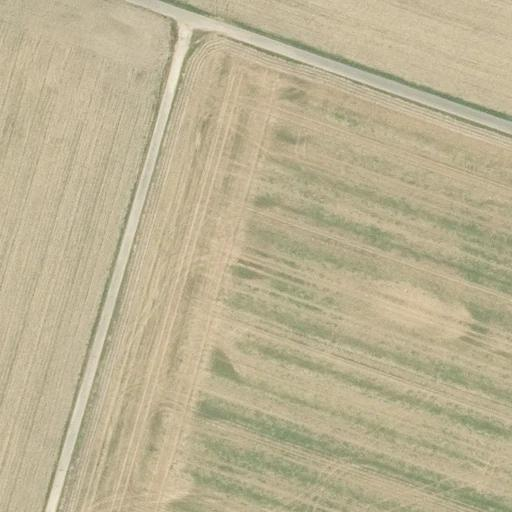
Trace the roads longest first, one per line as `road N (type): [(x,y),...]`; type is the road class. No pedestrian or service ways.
road 1 (track): [(51,511),(186,18)]
road 2 (track): [(511,129),(131,0)]
